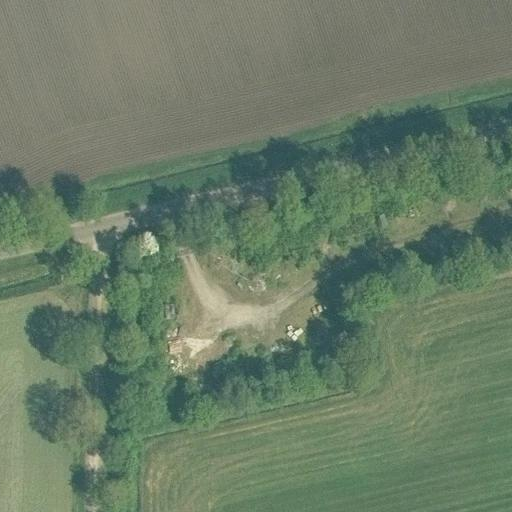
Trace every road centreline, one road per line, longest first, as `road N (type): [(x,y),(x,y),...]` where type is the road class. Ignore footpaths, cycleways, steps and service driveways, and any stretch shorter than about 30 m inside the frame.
road 1 (tertiary): [(0,252),(511,127)]
road 2 (track): [(101,511),(106,225)]
